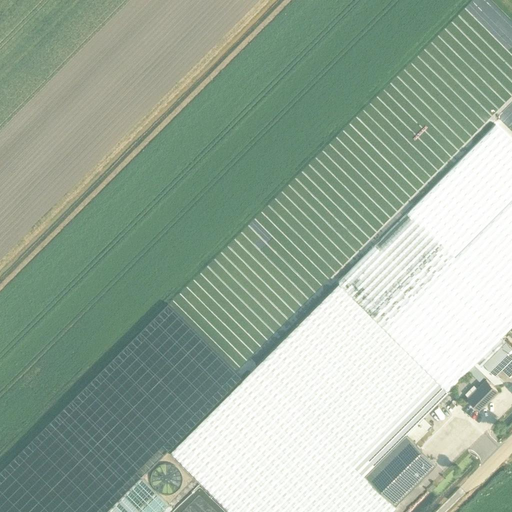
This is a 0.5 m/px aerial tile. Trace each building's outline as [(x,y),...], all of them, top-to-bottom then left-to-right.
[(365,475),(406,434),(438,401),(447,391),(477,361),(482,365),(484,363),(505,341),(501,337),(511,326),(511,140),(496,124),(170,451),(230,511),(390,511),(397,506),(395,505),(365,475)] [(511,347),(505,341),(484,363),(495,375),(503,367),(511,376),(511,375),(511,347)] [(486,379),(468,397),(479,409),(497,391),(486,379)] [(420,421),(407,434),(415,442),(428,429),(420,421)] [(406,434),(365,475),(395,505),(436,464),(415,442),(407,434),(406,434)] [(161,511),(169,505),(142,478),(141,477),(105,511),(161,511)]
